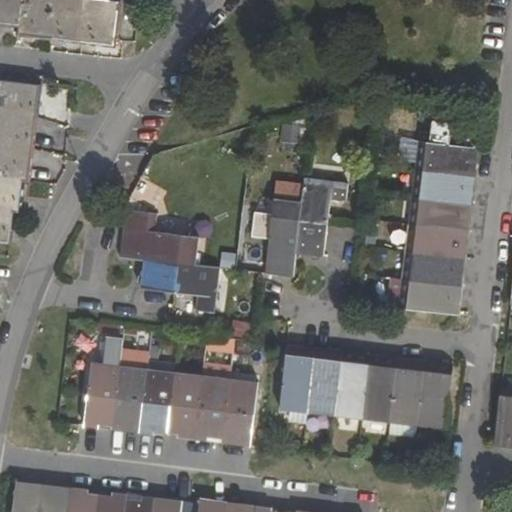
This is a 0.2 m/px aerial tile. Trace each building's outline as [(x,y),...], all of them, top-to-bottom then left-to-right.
[(22,0),(0,0),(0,26),(7,27),(19,28),(22,0)] [(22,0),(19,28),(18,36),(31,38),(51,40),(56,0),(22,0)] [(86,0),(56,0),(51,40),(68,42),(81,44),(86,0)] [(117,3),(93,0),(86,0),(81,44),(96,46),(112,47),(117,3)] [(0,81),(0,113),(37,118),(39,104),(40,96),(41,86),(0,81)] [(0,113),(0,144),(33,149),(35,133),(37,118),(0,113)] [(478,163),(480,148),(421,141),(417,172),(476,179),(478,163)] [(0,177),(24,181),(29,181),(31,164),(33,149),(0,144),(0,177)] [(474,190),(476,179),(417,172),(413,200),(472,207),(474,190)] [(0,177),(0,209),(14,212),(20,213),(22,196),(24,181),(0,177)] [(302,204),(296,254),(311,255),(324,257),(331,202),(345,203),(347,184),(305,179),(302,204)] [(413,200),(410,227),(469,235),(470,222),(472,207),(413,200)] [(275,201),(265,275),(280,277),(293,279),(296,254),(302,204),(275,201)] [(0,209),(0,241),(11,242),(12,228),(14,212),(0,209)] [(410,227),(407,254),(466,261),(467,250),(469,235),(410,227)] [(199,239),(124,230),(122,244),(120,257),(144,260),(195,267),(199,239)] [(466,261),(407,254),(403,283),(462,290),(464,274),(466,261)] [(212,311),(217,269),(195,267),(144,260),(142,275),(141,288),(174,293),(194,295),(192,309),(212,311)] [(403,283),(400,309),(459,317),(460,304),(462,290),(403,283)] [(305,348),(288,346),(279,411),(308,414),(316,350),(305,348)] [(316,350),(308,414),(335,418),(343,353),(333,352),(316,350)] [(343,353),(335,418),(363,421),(372,356),(357,354),(343,353)] [(372,356),(363,421),(390,424),(398,359),(387,358),(372,356)] [(398,359),(390,424),(419,427),(427,363),(415,361),(398,359)] [(419,427),(445,430),(453,366),(438,364),(427,363),(419,427)] [(110,430),(119,368),(92,365),(85,427),(98,428),(110,430)] [(138,433),(146,371),(119,368),(110,430),(124,432),(138,433)] [(166,437),(174,374),(146,371),(138,433),(152,435),(166,437)] [(194,440),(202,378),(174,374),(166,437),(180,438),(194,440)] [(222,444),(230,381),(202,378),(194,440),(210,443),(222,444)] [(237,445),(250,447),(258,384),(230,381),(222,444),(237,445)] [(511,448),(511,388),(502,387),(494,447),(508,449),(511,448)] [(29,485),(15,483),(11,511),(39,511),(42,486),(29,485)] [(67,511),(70,490),(57,488),(42,486),(39,511),(67,511)] [(67,511),(97,511),(100,493),(85,492),(70,490),(67,511)] [(97,511),(123,511),(126,497),(113,495),(100,493),(97,511)] [(123,511),(151,511),(153,500),(139,498),(126,497),(123,511)] [(151,511),(180,511),(182,503),(167,502),(153,500),(151,511)] [(197,511),(225,511),(226,506),(213,505),(199,503),(198,505),(197,511)]
